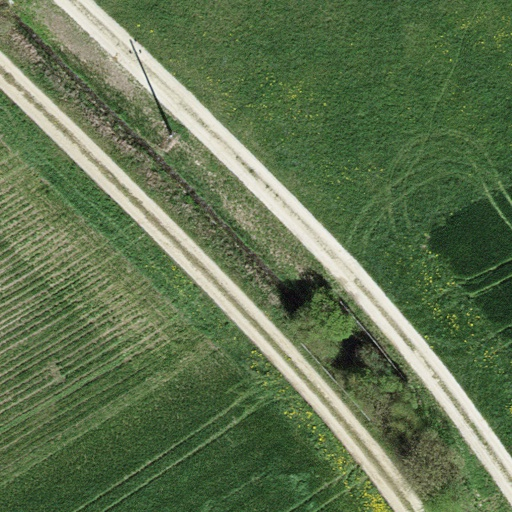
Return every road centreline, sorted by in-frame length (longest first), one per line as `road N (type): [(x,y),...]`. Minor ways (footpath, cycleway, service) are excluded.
road 1 (track): [(63,0),(401,336),(511,498)]
road 2 (track): [(0,78),(281,360),(404,511)]
